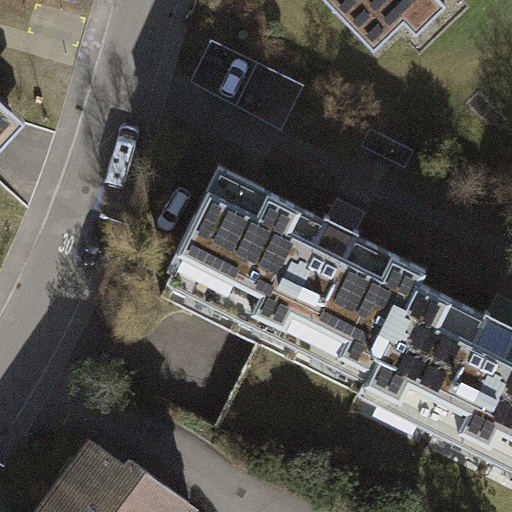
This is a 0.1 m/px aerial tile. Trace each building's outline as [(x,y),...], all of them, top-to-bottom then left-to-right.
[(425,0),(326,0),(374,49),(425,0)] [(0,116),(10,105),(0,96),(0,116)] [(170,267),(374,368),(418,280),(424,268),(356,235),(358,231),(325,215),(323,219),(264,189),(265,188),(220,165),(170,267)] [(484,313),(418,280),(374,368),(368,381),(511,452),(511,323),(486,311),(484,313)] [(40,511),(187,511),(191,507),(188,504),(189,502),(132,460),(127,466),(93,440),(40,511)]
